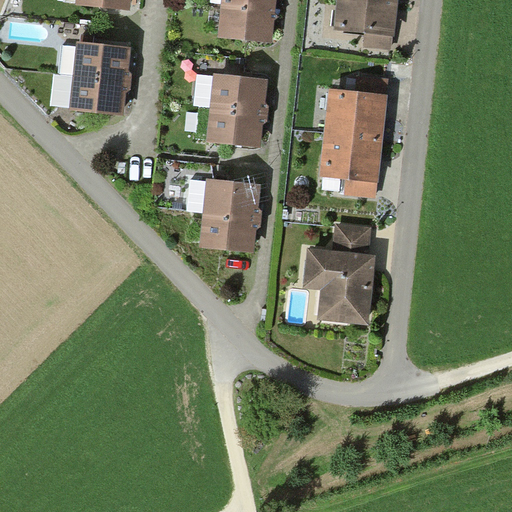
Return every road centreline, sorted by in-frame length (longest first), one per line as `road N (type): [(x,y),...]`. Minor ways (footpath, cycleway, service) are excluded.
road 1 (residential): [(431,0),(386,385),(338,394),(296,380),(232,330)]
road 2 (residential): [(0,87),(232,330)]
road 3 (track): [(232,330),(217,379),(243,511)]
road 4 (track): [(386,385),(431,384),(511,362)]
